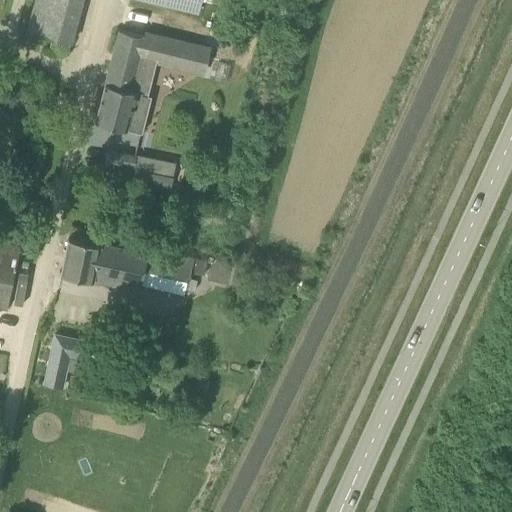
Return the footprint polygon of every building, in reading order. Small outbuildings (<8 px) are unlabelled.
[(71,42),(82,0),(33,0),(26,29),(71,42)] [(149,0),(200,12),(203,0),(149,0)] [(149,93),(157,61),(140,57),(145,36),(119,30),(96,121),(143,133),(153,94),(149,93)] [(168,191),(174,164),(137,155),(131,183),(168,191)] [(68,238),(61,274),(123,289),(125,282),(141,286),(145,272),(190,283),(195,261),(149,250),(145,255),(106,246),(68,238)] [(21,245),(0,240),(0,306),(7,308),(21,245)] [(214,260),(209,279),(226,283),(230,265),(214,260)] [(138,350),(145,352),(147,345),(150,346),(157,314),(147,311),(138,350)] [(66,367),(85,371),(91,341),(55,335),(45,383),(62,386),(66,367)] [(200,372),(205,364),(196,360),(191,369),(199,374),(200,372)] [(193,410),(205,413),(211,384),(199,381),(193,410)]
